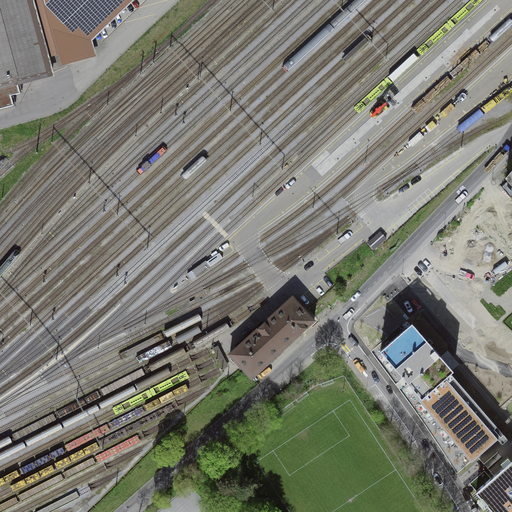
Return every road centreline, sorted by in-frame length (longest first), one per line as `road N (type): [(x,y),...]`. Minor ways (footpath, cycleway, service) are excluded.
road 1 (residential): [(124,511),(331,328)]
road 2 (tertiary): [(331,328),(511,137)]
road 3 (tertiary): [(463,511),(331,328)]
